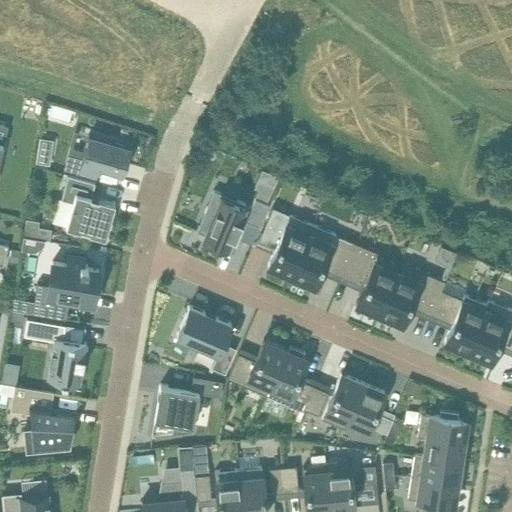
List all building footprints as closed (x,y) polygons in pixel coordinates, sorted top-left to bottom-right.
[(99,166),(123,173),(131,146),(88,133),(77,172),(96,178),(99,166)] [(38,150),(36,162),(49,164),(51,152),(38,150)] [(95,181),(68,174),(61,198),(72,201),(66,225),(105,236),(115,202),(91,195),(95,181)] [(258,188),(255,195),(267,200),(269,193),(258,188)] [(247,221),(259,226),(268,203),(255,197),(251,205),(214,189),(196,230),(204,233),(203,236),(221,244),(220,246),(233,252),(247,221)] [(291,274),(312,223),(272,206),(258,239),(275,246),(267,264),(271,265),(269,270),(284,276),(285,272),(291,274)] [(25,223),(23,235),(36,237),(39,221),(26,218),(25,223)] [(342,275),(356,242),(312,223),(291,274),(296,276),(293,280),(308,287),(310,282),(314,284),(321,266),(342,275)] [(379,311),(400,261),(400,260),(398,265),(377,256),(379,251),(356,242),(342,275),(363,284),(355,302),(379,311)] [(67,263),(52,260),(48,283),(37,282),(32,312),(66,317),(69,296),(93,301),(99,268),(87,266),(88,263),(83,263),(84,258),(68,255),(67,263)] [(430,313),(445,279),(441,278),(400,261),(379,311),(384,314),(381,318),(396,324),(398,320),(402,321),(409,304),(430,313)] [(446,264),(441,278),(445,279),(445,280),(451,266),(446,264)] [(467,349),(489,298),(488,298),(486,302),(464,293),(462,297),(441,288),(445,280),(445,279),(430,313),(451,322),(444,339),(467,349)] [(511,308),(489,298),(467,349),(472,351),(470,356),(485,362),(487,358),(490,359),(498,342),(511,347),(511,308)] [(231,322),(189,304),(176,334),(217,351),(210,368),(211,369),(212,366),(225,372),(234,349),(222,344),(231,322)] [(14,309),(11,322),(23,324),(26,311),(14,309)] [(47,377),(79,383),(86,341),(62,337),(65,323),(26,317),(24,334),(54,339),(47,377)] [(266,393),(285,347),(263,338),(255,358),(238,351),(227,376),(266,393)] [(288,348),(285,347),(266,393),(304,409),(305,408),(315,384),(298,377),(307,356),(302,354),(304,350),(290,344),(288,348)] [(362,380),(341,371),(321,416),(343,426),(362,380)] [(160,383),(154,418),(173,421),(172,431),(192,429),(198,391),(220,395),(223,379),(193,374),(191,388),(160,383)] [(384,390),(362,380),(343,426),(344,426),(346,422),(367,431),(384,390)] [(53,390),(14,384),(10,409),(30,412),(31,423),(31,424),(24,425),(26,446),(33,445),(69,442),(72,420),(73,414),(74,414),(74,412),(56,409),(56,410),(50,409),(53,390)] [(328,390),(315,384),(305,408),(318,413),(328,390)] [(439,414),(421,411),(417,433),(463,440),(466,418),(457,417),(458,411),(440,409),(439,414)] [(392,417),(383,413),(378,425),(387,429),(389,426),(392,417)] [(394,414),(392,417),(389,426),(398,430),(403,418),(394,414)] [(389,426),(387,429),(383,438),(392,442),(398,430),(389,426)] [(414,453),(460,460),(463,440),(417,433),(417,434),(426,436),(424,454),(414,453)] [(411,474),(457,481),(460,460),(414,453),(411,474)] [(325,459),(325,464),(326,464),(330,508),(354,506),(349,457),(325,459)] [(382,461),(384,474),(394,473),(392,460),(382,461)] [(142,498),(143,511),(184,511),(184,498),(197,497),(194,474),(193,461),(179,462),(180,476),(162,478),(158,496),(142,498)] [(296,464),(282,465),(285,490),(298,489),(296,464)] [(330,508),(326,464),(325,464),(302,466),(307,511),(312,510),(311,511),(327,511),(327,509),(330,508)] [(266,511),(261,465),(238,467),(242,511),(266,511)] [(282,465),(268,466),(271,492),(285,490),(282,465)] [(242,511),(238,467),(214,470),(218,511),(242,511)] [(376,482),(375,469),(365,470),(366,483),(376,482)] [(211,498),(209,472),(194,474),(197,497),(197,499),(211,498)] [(394,473),(384,474),(385,487),(395,486),(394,473)] [(444,501),(453,503),(457,481),(411,474),(407,496),(426,499),(426,504),(443,507),(444,501)] [(21,494),(21,491),(1,493),(3,511),(49,511),(48,492),(21,494)]
